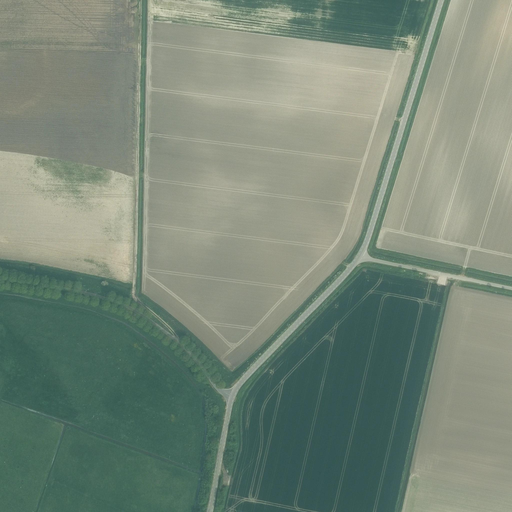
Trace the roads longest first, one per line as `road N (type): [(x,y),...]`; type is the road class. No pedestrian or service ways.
road 1 (track): [(140,0),(134,292),(175,339)]
road 2 (unclassified): [(232,396),(131,309),(0,278)]
road 3 (tertiary): [(360,254),(442,0)]
road 4 (tertiary): [(232,396),(360,254)]
road 5 (unclassified): [(511,288),(360,254)]
